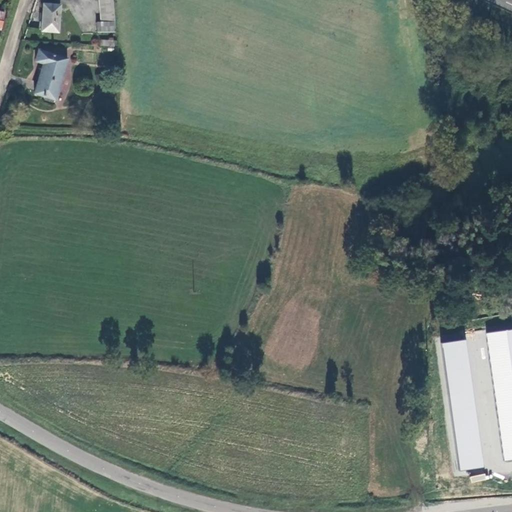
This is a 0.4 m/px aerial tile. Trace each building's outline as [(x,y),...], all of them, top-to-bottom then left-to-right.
[(97,33),(116,32),(112,0),(99,0),(101,22),(96,23),(97,33)] [(60,5),(43,4),(41,32),(58,33),(60,5)] [(67,59),(39,51),(35,61),(44,64),(35,93),(54,100),(67,59)] [(511,330),(487,334),(505,461),(511,459),(511,330)] [(466,340),(443,344),(460,471),(484,467),(466,340)]
